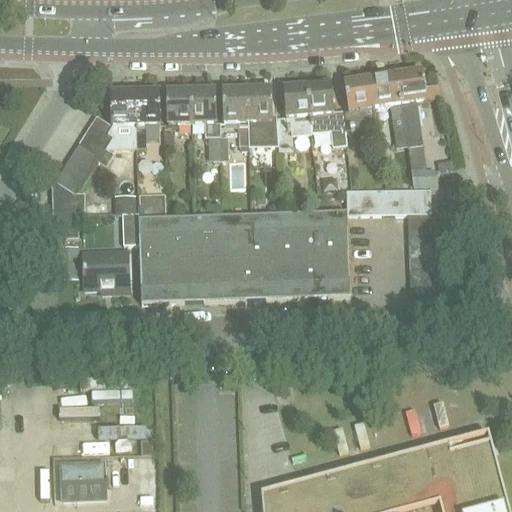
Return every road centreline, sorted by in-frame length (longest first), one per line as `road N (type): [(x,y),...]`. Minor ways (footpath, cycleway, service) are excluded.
road 1 (unclassified): [(511,321),(0,336)]
road 2 (primary): [(77,47),(208,46),(471,24)]
road 3 (unclassified): [(0,207),(65,93),(77,47)]
road 4 (secondary): [(471,24),(480,94),(511,195)]
road 5 (primary): [(246,0),(83,12)]
road 6 (unclassified): [(34,511),(28,392)]
